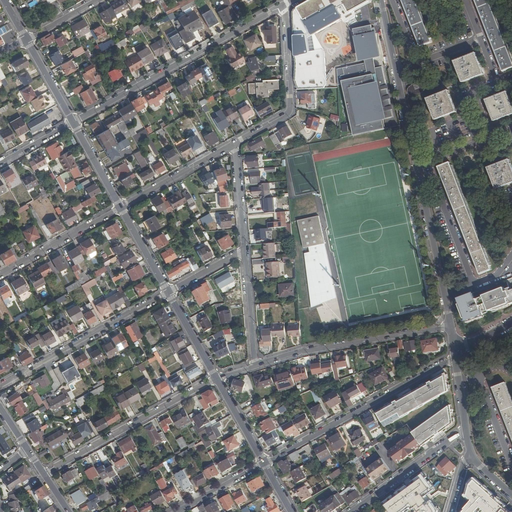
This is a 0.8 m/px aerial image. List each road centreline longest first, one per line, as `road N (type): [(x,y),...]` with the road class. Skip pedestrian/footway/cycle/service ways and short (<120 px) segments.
road 1 (residential): [(450,326),(380,0)]
road 2 (residential): [(282,5),(72,122)]
road 3 (residential): [(263,462),(456,356)]
road 4 (residential): [(450,326),(256,365)]
road 5 (residential): [(216,378),(44,474)]
road 6 (residential): [(168,292),(0,386)]
road 7 (residential): [(232,144),(289,108),(282,5)]
road 8 (residential): [(351,511),(466,431)]
road 9 (residential): [(120,207),(0,274)]
road 10 (residential): [(232,144),(120,207)]
